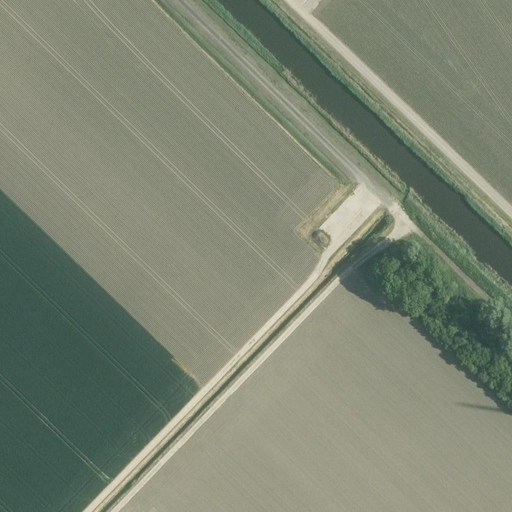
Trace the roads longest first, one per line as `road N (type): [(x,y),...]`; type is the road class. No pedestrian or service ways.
road 1 (unclassified): [(507,321),(179,0)]
road 2 (track): [(376,193),(314,276),(86,511)]
road 3 (track): [(115,511),(351,268),(411,227)]
road 4 (track): [(288,0),(511,215)]
